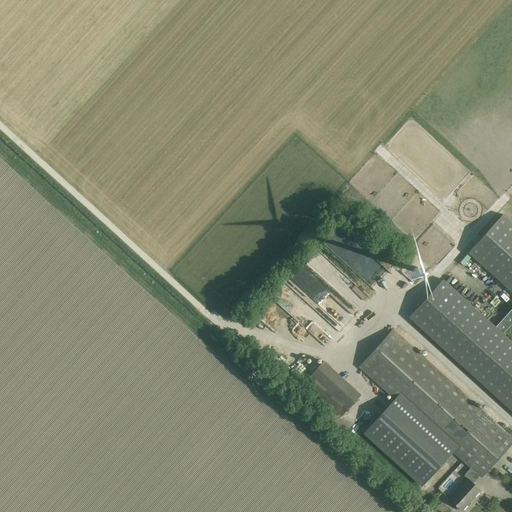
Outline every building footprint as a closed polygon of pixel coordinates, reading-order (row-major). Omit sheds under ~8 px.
[(511,341),(503,333),(511,323),(511,222),(503,214),(468,252),(511,291),(511,308),(496,327),(443,279),(409,317),(511,410),(511,341)] [(337,269),(321,254),(308,268),(321,280),(323,277),(326,280),(337,269)] [(472,268),(475,262),(462,256),(459,262),(472,268)] [(253,269),(259,263),(253,257),(247,263),(253,269)] [(241,270),(230,281),(236,287),(248,276),(241,270)] [(471,468),(479,476),(481,477),(511,442),(511,437),(394,330),(360,367),(395,399),(365,432),(423,484),(453,451),(471,468)] [(266,352),(276,364),(288,354),(277,342),(266,352)] [(335,380),(317,360),(303,373),(325,397),(333,389),(329,385),(335,380)] [(473,483),(479,476),(471,468),(464,475),(468,479),(450,500),(462,511),(480,490),(473,483)]
